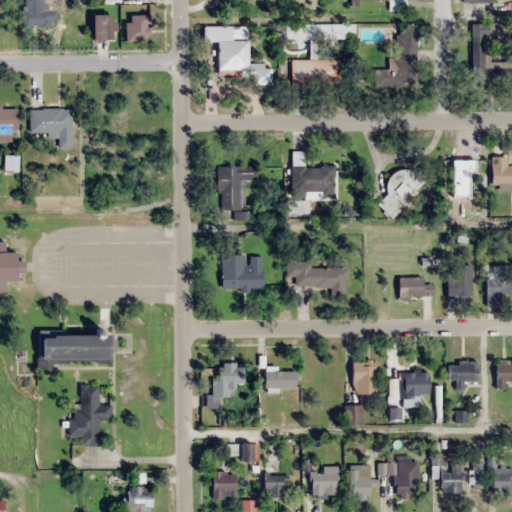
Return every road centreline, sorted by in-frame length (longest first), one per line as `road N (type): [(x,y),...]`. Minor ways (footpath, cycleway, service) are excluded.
road 1 (residential): [(183,511),(179,0)]
road 2 (residential): [(182,123),(511,120)]
road 3 (residential): [(511,328),(182,330)]
road 4 (residential): [(181,63),(0,64)]
road 5 (residential): [(443,121),(441,0)]
